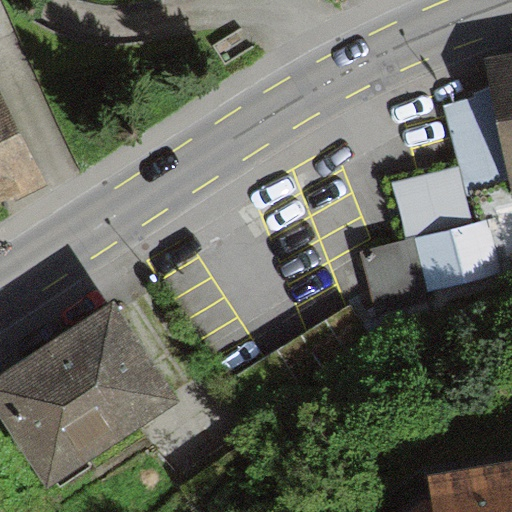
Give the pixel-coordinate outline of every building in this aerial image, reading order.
[(511,55),(486,61),(511,181),(511,55)] [(0,187),(39,165),(0,96),(0,187)] [(372,258),(384,309),(434,297),(422,246),(372,258)] [(113,302),(0,377),(0,408),(51,484),(178,398),(113,302)] [(511,511),(511,452),(397,471),(404,511),(511,511)]
